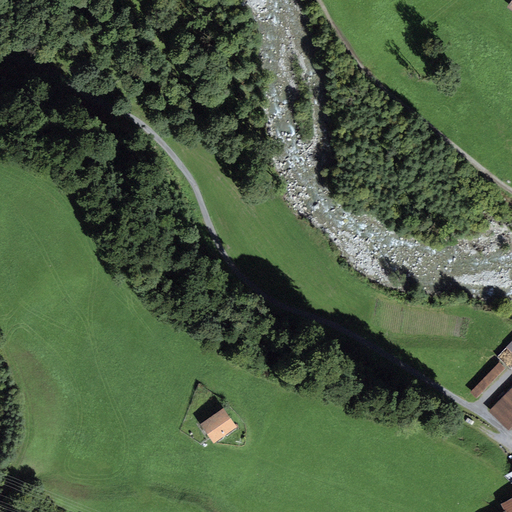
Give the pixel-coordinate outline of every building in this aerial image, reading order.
[(511,340),(498,354),(511,368),(511,367),(511,340)] [(499,362),(470,392),(476,398),(505,368),(499,362)] [(511,387),(488,411),(508,431),(511,426),(511,387)] [(237,427),(223,408),(200,424),(213,443),(237,427)] [(511,511),(511,497),(501,504),(504,511),(501,511),(511,511)]
